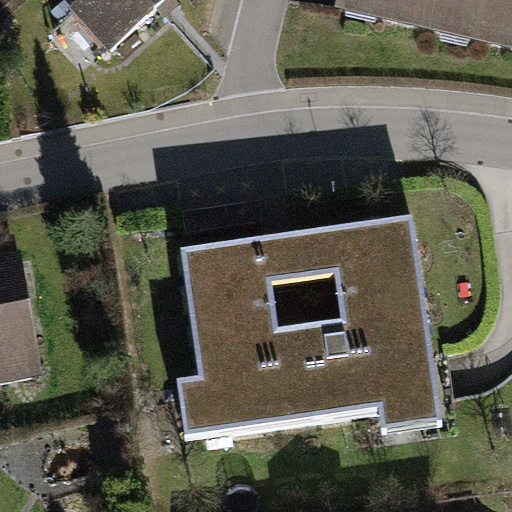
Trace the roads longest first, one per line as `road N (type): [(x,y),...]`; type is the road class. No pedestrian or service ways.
road 1 (residential): [(511,141),(364,130),(233,144)]
road 2 (residential): [(233,144),(0,188)]
road 3 (unclassified): [(233,144),(270,0)]
